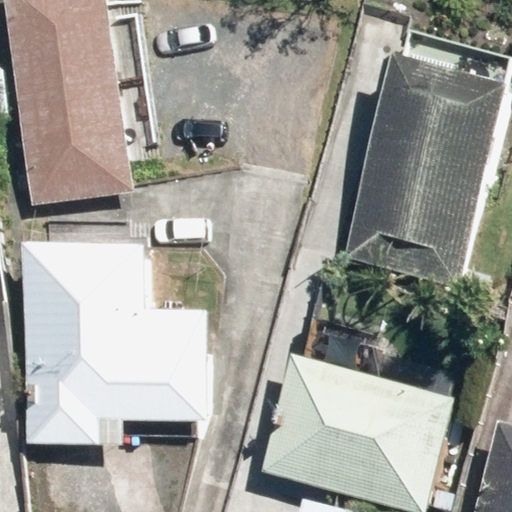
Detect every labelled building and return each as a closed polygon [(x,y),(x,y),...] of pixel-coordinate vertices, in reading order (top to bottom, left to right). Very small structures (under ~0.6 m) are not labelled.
[(22,0),(28,69),(0,71),(0,122),(32,120),(39,203),(138,195),(122,0),(22,0)] [(511,53),(427,30),(419,61),(412,59),(361,246),(473,277),(511,135),(511,53)] [(34,446),(112,451),(124,452),(135,453),(137,425),(214,429),(221,315),(166,312),(170,250),(46,244),(34,446)] [(444,511),(474,405),(306,358),(277,473),(418,511),(444,511)] [(511,511),(511,439),(492,511),(511,511)]
